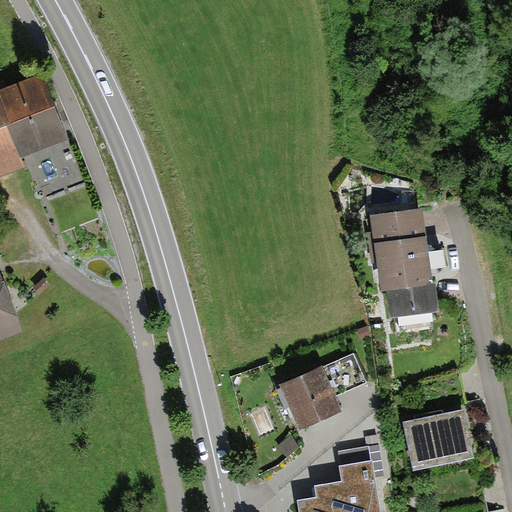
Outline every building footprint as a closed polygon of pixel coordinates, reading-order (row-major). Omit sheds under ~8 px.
[(0,178),(29,167),(40,196),(75,182),(62,149),(72,145),(43,72),(3,87),(0,79),(0,178)] [(434,288),(424,213),(372,220),(382,296),(387,295),(391,325),(442,318),(438,287),(434,288)] [(0,280),(0,342),(21,333),(0,280)] [(300,421),(341,404),(336,391),(366,379),(355,352),(324,363),(323,361),(282,377),(300,421)] [(437,458),(439,469),(471,463),(469,450),(474,449),(465,402),(403,414),(412,462),(437,458)] [(300,511),(380,511),(374,475),(385,473),(378,430),(361,433),(362,442),(336,447),(340,473),(314,478),(316,489),(297,493),(300,511)]
